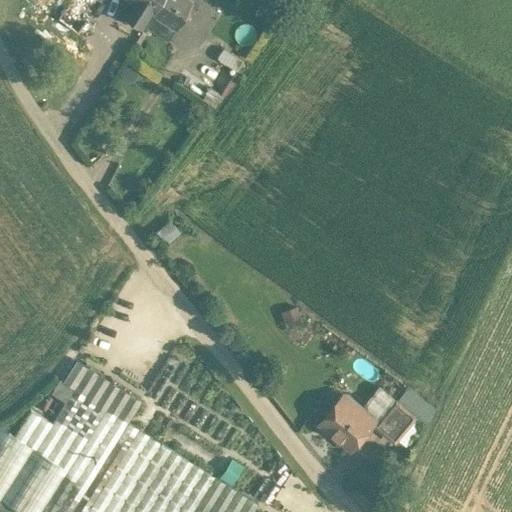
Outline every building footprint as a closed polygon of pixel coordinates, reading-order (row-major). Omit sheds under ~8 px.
[(67,0),(56,16),(70,26),(84,7),(74,0),(67,0)] [(127,0),(120,11),(142,25),(151,11),(152,12),(159,0),(127,0)] [(191,0),(159,0),(152,12),(154,13),(153,14),(175,27),(191,0)] [(221,46),(215,56),(235,68),(241,57),(221,46)] [(140,399),(75,358),(62,379),(60,378),(51,391),(65,400),(51,421),(29,408),(13,433),(102,486),(138,427),(127,420),(140,399)] [(378,421),(396,399),(379,384),(360,407),(375,419),(378,421)] [(425,402),(408,388),(398,400),(415,414),(425,402)] [(360,407),(343,393),(321,420),(352,446),(375,419),(360,407)] [(378,421),(377,423),(395,438),(415,414),(398,400),(396,399),(378,421)] [(13,433),(0,425),(0,511),(84,511),(102,486),(13,433)] [(138,427),(102,486),(84,511),(250,511),(257,501),(138,427)]
